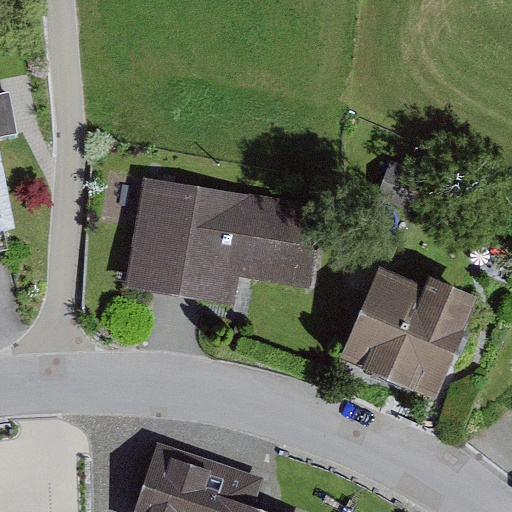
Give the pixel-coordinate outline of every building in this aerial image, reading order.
[(0,251),(11,249),(6,224),(17,222),(1,135),(17,132),(10,90),(0,92),(0,251)] [(147,176),(128,281),(234,300),(239,275),(312,288),(326,208),(147,176)] [(389,205),(410,213),(418,193),(398,185),(389,205)] [(378,259),(340,349),(436,389),(479,289),(431,269),(426,279),(378,259)] [(292,511),(258,500),(266,477),(158,440),(132,511),(292,511)]
